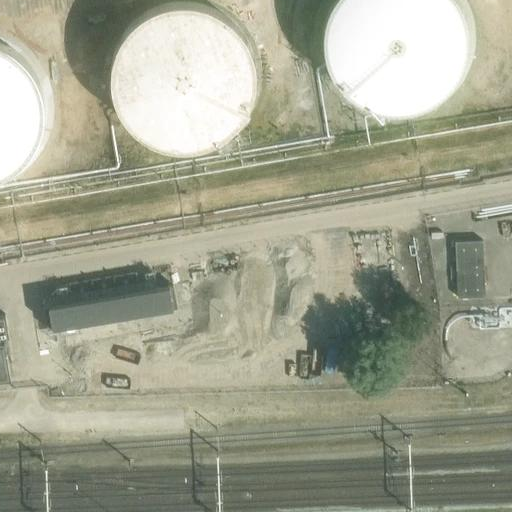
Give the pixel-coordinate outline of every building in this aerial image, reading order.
[(261,73),(261,72),(260,57),(256,43),(249,29),(238,16),(227,7),(221,3),(213,0),(152,0),(150,1),(137,8),(127,17),(117,29),(110,43),(106,56),(105,64),(105,72),(105,80),(106,88),(110,101),(114,110),(118,116),(123,122),(128,128),(140,138),(152,144),(165,148),(172,150),(182,150),(194,150),(201,148),(212,145),(226,138),(237,128),(243,122),(248,116),(255,103),(259,90),(261,81),(261,73)] [(473,36),(473,35),(471,20),(467,5),(464,0),(324,0),(322,5),(318,20),(316,35),(317,48),(319,56),(322,64),(328,76),(333,83),(339,90),(348,98),(356,103),(364,107),(378,111),(390,113),(399,113),(407,112),(421,108),(435,102),(443,97),(449,91),(458,81),(462,75),(466,67),(468,60),(471,51),(473,36)] [(46,109),(46,107),(45,92),(43,85),(40,77),(33,64),(24,53),(14,44),(9,41),(0,36),(0,177),(10,173),(17,168),(23,163),(29,156),(33,151),(40,138),(44,125),(46,117),(46,109)] [(484,240),(458,241),(459,297),(487,296),(484,240)] [(346,266),(322,296),(352,320),(376,290),(346,266)] [(171,290),(49,310),(53,331),(174,311),(171,290)] [(7,318),(0,318),(0,382),(10,381),(4,343),(11,342),(7,318)]
